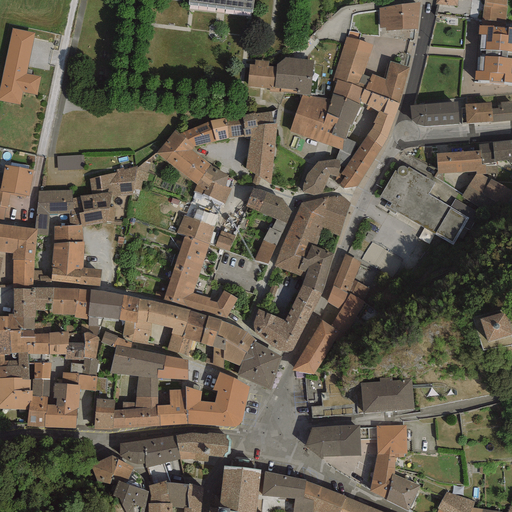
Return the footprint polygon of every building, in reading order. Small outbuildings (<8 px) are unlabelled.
[(253,0),(188,0),(188,4),(252,11),(253,0)] [(504,27),(506,6),(484,2),(480,26),(504,27)] [(419,6),(380,8),(381,29),(386,29),(386,32),(420,30),(419,6)] [(480,26),(479,25),(478,34),(481,35),(479,50),(485,50),(485,56),(479,56),(478,71),(475,71),(474,80),(511,83),(511,28),(504,27),(480,26)] [(35,34),(12,29),(0,84),(0,99),(20,104),(23,93),(36,96),(40,76),(26,73),(35,34)] [(373,44),(346,37),(332,81),(336,82),(337,80),(363,89),(364,90),(370,77),(362,74),(373,44)] [(276,65),(276,67),(274,88),(280,89),(280,93),(302,95),(310,96),(314,61),(285,57),(276,65)] [(268,61),(255,59),(254,65),(249,64),(247,86),(274,89),(274,88),(276,67),(267,66),(268,61)] [(385,79),(372,74),(370,77),(364,90),(399,103),(409,67),(390,61),(385,79)] [(363,89),(337,80),(336,82),(332,92),(359,104),(360,102),(363,89)] [(363,89),(360,102),(366,105),(378,111),(373,123),(374,124),(366,136),(382,148),(387,138),(393,120),(399,103),(364,90),(363,89)] [(360,105),(332,94),(330,99),(326,113),(338,118),(331,134),(345,140),(346,137),(350,124),(351,125),(360,105)] [(310,96),(302,95),(289,131),(319,142),(339,149),(349,155),(355,142),(346,138),(345,140),(331,134),(338,118),(326,113),(330,99),(310,96)] [(501,108),(491,109),(492,123),(511,120),(511,102),(511,101),(500,102),(501,108)] [(457,102),(410,106),(411,120),(416,124),(424,127),(458,125),(457,102)] [(491,103),(465,105),(466,124),(492,123),(491,109),(491,103)] [(255,113),(242,115),(244,129),(243,129),(244,136),(244,137),(250,136),(245,168),(270,185),(276,123),(271,123),(271,111),(255,113)] [(226,117),(210,121),(216,141),(228,138),(244,136),(243,129),(244,129),(242,115),(226,117)] [(210,121),(179,134),(194,146),(216,141),(210,121)] [(179,134),(174,130),(156,154),(196,184),(211,165),(191,150),(194,146),(179,134)] [(345,168),(340,174),(339,174),(336,177),(334,181),(338,185),(343,189),(356,187),(382,148),(366,136),(352,157),(345,168)] [(479,145),(480,151),(481,165),(486,165),(486,166),(497,166),(497,161),(508,160),(509,164),(511,163),(511,140),(492,142),(492,143),(479,145)] [(349,155),(339,149),(335,159),(339,160),(339,165),(345,168),(352,157),(349,155)] [(480,151),(436,154),(437,174),(476,172),(476,174),(482,174),(486,174),(486,166),(486,165),(481,165),(480,151)] [(84,156),(56,156),(56,170),(84,170),(84,156)] [(339,165),(339,160),(335,159),(318,161),(307,173),(302,185),(302,192),(314,195),(321,194),(329,175),(336,177),(339,174),(339,165)] [(150,165),(143,163),(137,167),(133,189),(140,190),(141,181),(146,182),(147,174),(150,165)] [(33,170),(4,165),(0,189),(0,188),(0,207),(7,208),(9,195),(25,198),(26,196),(28,197),(33,170)] [(228,176),(211,165),(196,184),(193,192),(195,193),(223,204),(224,205),(230,189),(229,188),(233,180),(228,178),(228,176)] [(100,176),(89,179),(91,195),(112,192),(111,197),(131,195),(133,189),(137,167),(137,166),(124,170),(123,168),(116,170),(116,172),(100,176)] [(450,207),(428,194),(435,182),(408,167),(407,169),(406,168),(405,167),(403,166),(401,166),(399,166),(398,167),(397,170),(396,171),(394,171),(380,197),(387,201),(384,207),(394,214),(396,211),(453,245),(463,227),(468,218),(450,207)] [(511,191),(482,174),(476,174),(461,197),(501,220),(511,203),(511,191)] [(267,192),(252,188),(245,206),(258,212),(267,192)] [(38,191),(34,229),(37,229),(36,235),(47,236),(49,215),(68,214),(70,210),(73,210),(72,198),(72,190),(38,191)] [(91,195),(79,196),(72,198),(73,210),(70,210),(68,214),(69,226),(81,225),(82,227),(83,227),(106,223),(113,223),(115,208),(109,207),(111,197),(112,192),(91,195)] [(281,198),(267,192),(258,212),(276,219),(286,223),(291,212),(281,198)] [(195,193),(185,216),(213,227),(223,204),(195,193)] [(328,196),(301,203),(295,217),(323,227),(321,230),(339,236),(350,203),(339,196),(328,198),(328,196)] [(455,199),(450,207),(468,218),(463,227),(469,230),(479,213),(455,199)] [(185,216),(184,216),(176,233),(184,236),(209,244),(213,227),(185,216)] [(295,217),(274,266),(304,278),(306,272),(299,270),(303,258),(305,258),(310,244),(316,247),(321,230),(323,227),(295,217)] [(286,223),(276,219),(271,228),(269,228),(262,240),(275,246),(281,233),(282,234),(286,223)] [(34,229),(0,224),(0,252),(12,253),(11,259),(13,260),(34,262),(36,235),(37,229),(34,229)] [(69,226),(53,226),(53,243),(83,242),(83,227),(82,227),(81,225),(69,226)] [(235,236),(221,231),(214,247),(228,252),(235,236)] [(209,244),(184,236),(179,253),(203,261),(209,244)] [(275,246),(262,240),(254,259),(267,265),(275,246)] [(51,268),(52,268),(81,271),(81,268),(83,268),(84,242),(83,242),(53,243),(51,268)] [(304,278),(302,285),(321,294),(333,254),(316,247),(310,244),(305,258),(303,258),(299,270),(306,272),(304,278)] [(203,261),(179,253),(173,269),(198,277),(203,261)] [(360,263),(345,254),(333,285),(333,286),(364,302),(370,288),(353,281),(360,263)] [(33,271),(34,262),(13,260),(12,286),(32,286),(33,271)] [(50,281),(79,284),(81,271),(52,268),(51,271),(50,281)] [(99,287),(101,270),(83,268),(81,268),(81,271),(79,284),(99,287)] [(198,277),(173,269),(163,300),(188,308),(193,293),(198,277)] [(33,271),(32,286),(50,285),(50,281),(51,271),(33,271)] [(302,285),(290,309),(308,318),(321,294),(302,285)] [(364,302),(333,286),(322,320),(341,334),(344,334),(364,302)] [(33,287),(33,289),(35,289),(35,310),(45,311),(45,303),(51,304),(53,304),(53,288),(33,287)] [(78,289),(53,288),(53,304),(51,304),(51,314),(74,316),(78,289)] [(33,318),(35,318),(35,310),(35,289),(33,289),(13,289),(13,314),(8,314),(8,317),(8,331),(9,331),(33,331),(33,318)] [(90,290),(78,289),(74,316),(73,318),(87,320),(90,290)] [(108,292),(90,290),(87,320),(87,324),(88,332),(96,337),(103,321),(117,322),(117,319),(119,319),(123,295),(108,292)] [(226,318),(237,299),(223,291),(217,302),(209,300),(210,298),(205,297),(201,310),(215,314),(215,315),(226,318)] [(201,310),(205,297),(193,293),(188,308),(201,311),(201,310)] [(139,298),(123,295),(119,319),(125,321),(134,323),(136,324),(139,298)] [(150,300),(139,298),(136,324),(134,323),(134,328),(150,331),(151,323),(172,328),(171,334),(172,334),(182,337),(190,310),(150,300)] [(284,321),(258,309),(254,320),(253,322),(253,326),(254,330),(255,332),(271,347),(279,350),(285,351),(290,351),(292,350),(308,318),(290,309),(284,321)] [(208,316),(190,310),(182,337),(192,340),(200,343),(208,316)] [(505,315),(481,321),(487,344),(511,338),(505,315)] [(208,316),(200,343),(213,347),(212,367),(223,370),(223,359),(239,366),(253,341),(255,342),(256,341),(242,329),(221,321),(221,320),(208,316)] [(341,334),(322,320),(291,370),(313,374),(341,334)] [(134,323),(125,321),(122,335),(123,338),(125,339),(131,342),(134,328),(134,323)] [(150,331),(134,328),(131,342),(146,345),(150,331)] [(8,331),(0,330),(0,355),(4,355),(11,355),(11,353),(9,331),(8,331)] [(26,354),(28,354),(28,364),(34,364),(49,363),(49,354),(48,334),(33,334),(33,331),(9,331),(11,353),(18,353),(27,353),(26,354)] [(117,336),(104,331),(101,342),(111,347),(112,344),(113,344),(116,338),(117,336)] [(68,346),(68,342),(68,332),(48,333),(48,334),(49,354),(65,355),(66,355),(66,346),(68,346)] [(88,332),(83,334),(84,342),(84,357),(96,359),(99,338),(96,337),(88,332)] [(182,337),(172,334),(167,350),(188,356),(192,340),(182,337)] [(132,343),(116,338),(113,344),(112,344),(111,347),(115,348),(116,345),(130,348),(132,343)] [(255,342),(253,341),(239,366),(237,375),(271,390),(281,357),(255,342)] [(84,342),(68,342),(68,346),(66,346),(66,355),(65,355),(65,360),(84,360),(84,357),(84,342)] [(166,356),(130,348),(116,345),(115,348),(115,349),(109,373),(137,376),(157,377),(157,370),(162,370),(166,356)] [(481,357),(488,380),(511,373),(511,366),(507,350),(481,357)] [(18,361),(6,361),(6,378),(21,378),(21,380),(29,380),(28,364),(28,354),(26,354),(27,353),(18,353),(18,361)] [(187,360),(166,356),(162,370),(157,370),(157,377),(158,378),(188,379),(187,360)] [(98,359),(96,359),(84,357),(84,360),(83,364),(71,363),(70,373),(79,374),(78,375),(81,375),(96,376),(98,359)] [(51,363),(49,363),(34,364),(33,379),(49,380),(51,363)] [(70,373),(62,372),(61,383),(54,383),(53,398),(56,398),(55,405),(76,407),(76,409),(78,409),(80,390),(80,385),(77,385),(78,375),(79,374),(70,373)] [(233,378),(219,372),(212,389),(217,391),(214,402),(200,401),(202,391),(185,386),(185,389),(187,424),(231,427),(237,426),(239,424),(241,421),(249,387),(233,378)] [(97,376),(96,376),(81,375),(78,375),(77,385),(80,385),(80,390),(95,391),(94,399),(95,399),(105,400),(107,379),(96,378),(97,376)] [(137,376),(138,378),(135,402),(122,403),(121,410),(114,410),(113,430),(160,426),(159,415),(156,416),(156,406),(158,406),(158,378),(157,377),(137,376)] [(411,379),(392,380),(392,377),(379,378),(379,381),(361,383),(363,413),(413,409),(411,379)] [(6,378),(0,378),(0,408),(28,410),(29,401),(32,401),(32,396),(32,391),(31,391),(30,391),(30,379),(29,380),(21,380),(21,378),(6,378)] [(33,379),(32,379),(31,391),(32,391),(32,396),(47,397),(48,397),(49,380),(33,379)] [(187,424),(185,389),(168,390),(169,405),(158,406),(156,406),(156,416),(159,415),(160,426),(187,424)] [(47,397),(32,396),(32,401),(29,401),(28,410),(46,412),(46,405),(47,397)] [(105,400),(95,399),(94,429),(113,430),(114,410),(114,400),(105,400)] [(55,405),(46,405),(46,412),(46,414),(45,414),(44,427),(75,429),(76,409),(76,407),(55,405)] [(46,412),(28,410),(26,426),(44,427),(45,414),(46,414),(46,412)] [(360,456),(358,425),(311,428),(304,446),(320,460),(322,460),(322,457),(360,456)] [(405,425),(376,426),(377,455),(394,454),(394,457),(404,457),(404,454),(406,454),(405,425)] [(191,433),(175,436),(180,459),(180,460),(193,459),(193,461),(208,462),(208,456),(223,458),(224,454),(227,452),(229,442),(226,439),(226,435),(209,433),(206,434),(191,433)] [(159,438),(163,463),(180,459),(175,436),(159,438)] [(159,438),(143,440),(144,464),(145,468),(147,468),(151,485),(166,481),(166,483),(170,483),(163,463),(159,438)] [(143,440),(119,443),(119,456),(121,457),(128,461),(137,464),(144,464),(143,440)] [(394,454),(377,455),(369,491),(386,499),(392,474),(394,475),(394,457),(394,454)] [(109,484),(112,475),(117,460),(118,458),(111,455),(90,466),(96,481),(109,484)] [(133,467),(117,460),(112,475),(128,480),(133,467)] [(255,511),(260,470),(224,466),(219,507),(218,507),(218,509),(208,508),(207,511),(255,511)] [(294,498),(292,511),(312,511),(313,501),(303,498),(306,481),(306,480),(264,472),(260,496),(294,498)] [(408,511),(419,485),(394,475),(392,474),(386,499),(385,500),(408,511)] [(143,511),(148,491),(118,480),(112,496),(119,498),(126,511),(143,511)] [(166,483),(166,481),(151,485),(148,486),(150,496),(150,498),(150,503),(169,504),(166,483)] [(338,511),(345,496),(306,481),(303,498),(313,501),(312,511),(338,511)] [(170,483),(166,483),(169,504),(171,503),(171,507),(184,509),(184,507),(188,507),(189,485),(170,483)] [(200,511),(204,487),(189,484),(189,485),(188,507),(184,507),(184,509),(183,511),(200,511)] [(474,502),(446,492),(436,508),(438,509),(442,511),(469,511),(472,508),(474,502)] [(383,511),(345,496),(338,511),(383,511)] [(171,511),(171,507),(171,503),(169,504),(150,503),(148,504),(148,511),(171,511)]
